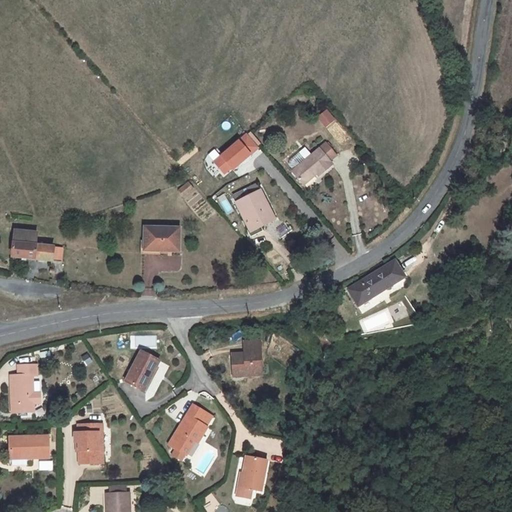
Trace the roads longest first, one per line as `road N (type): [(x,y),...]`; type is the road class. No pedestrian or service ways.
road 1 (tertiary): [(169,308),(302,291),(386,248),(449,170),(487,0)]
road 2 (tertiary): [(0,336),(169,308)]
